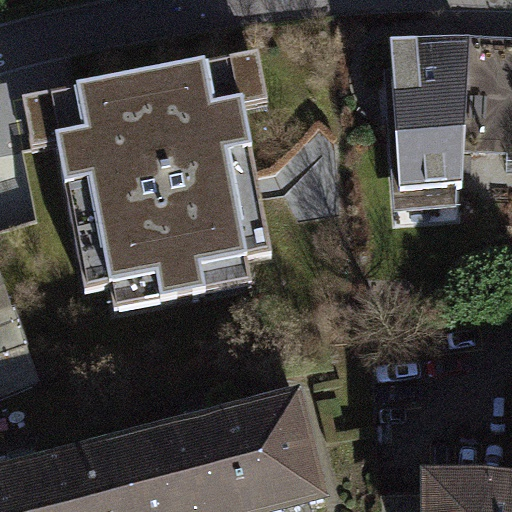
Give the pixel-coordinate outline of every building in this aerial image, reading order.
[(457,148),(462,50),(437,50),(384,50),(392,195),(454,190),(457,148)] [(511,52),(462,50),(457,148),(511,151),(511,52)] [(42,95),(83,295),(106,291),(111,316),(247,289),(242,264),(271,258),(231,57),(42,95)] [(0,311),(0,395),(26,384),(0,311)] [(106,451),(121,511),(277,511),(314,503),(290,405),(106,451)] [(121,511),(106,451),(32,472),(30,464),(0,471),(2,479),(0,480),(0,511),(121,511)] [(511,511),(511,497),(475,492),(423,492),(423,511),(511,511)]
